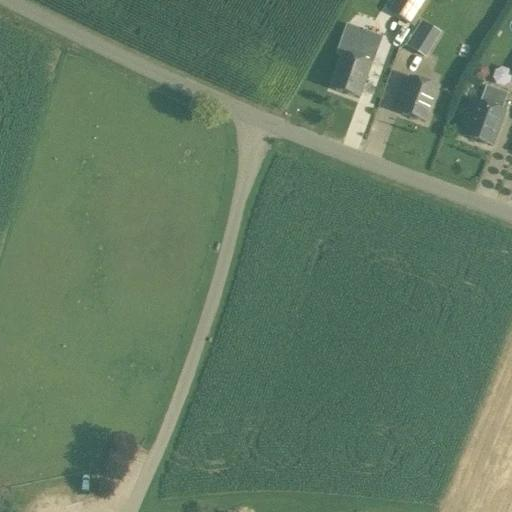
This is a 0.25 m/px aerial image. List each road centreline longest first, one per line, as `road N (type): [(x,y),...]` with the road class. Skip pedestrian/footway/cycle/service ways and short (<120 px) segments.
road 1 (unclassified): [(511,214),(131,72),(0,5)]
road 2 (unknown): [(256,118),(243,196),(203,326),(127,511)]
road 3 (unknown): [(256,118),(288,153),(511,235)]
